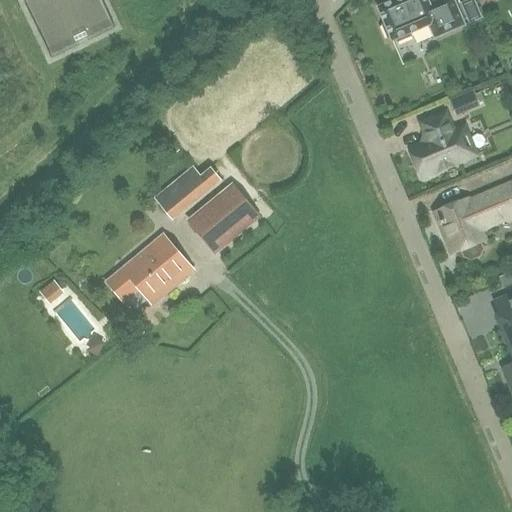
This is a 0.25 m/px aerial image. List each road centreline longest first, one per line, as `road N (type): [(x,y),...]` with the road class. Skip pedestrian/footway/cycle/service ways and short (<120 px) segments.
road 1 (residential): [(511,464),(327,27),(330,0)]
road 2 (track): [(330,511),(306,487),(300,459),(315,402),(310,371),(224,282)]
